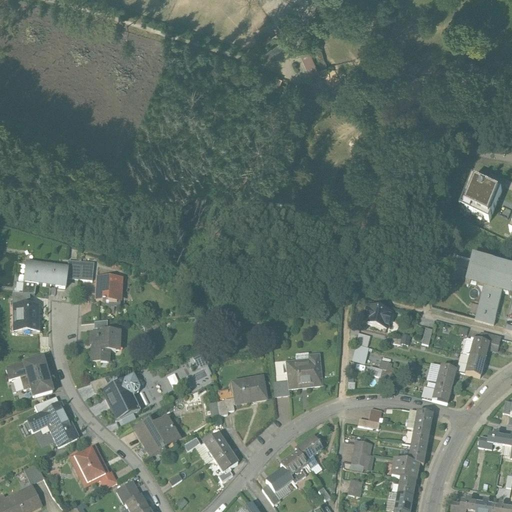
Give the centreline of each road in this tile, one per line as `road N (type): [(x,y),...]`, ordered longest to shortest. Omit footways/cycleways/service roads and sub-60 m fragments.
road 1 (residential): [(469,418),(406,398),(340,402),(252,465)]
road 2 (track): [(193,274),(266,149),(290,91),(286,73)]
road 3 (track): [(193,274),(0,223)]
road 4 (residential): [(163,511),(131,459),(79,404),(58,354)]
